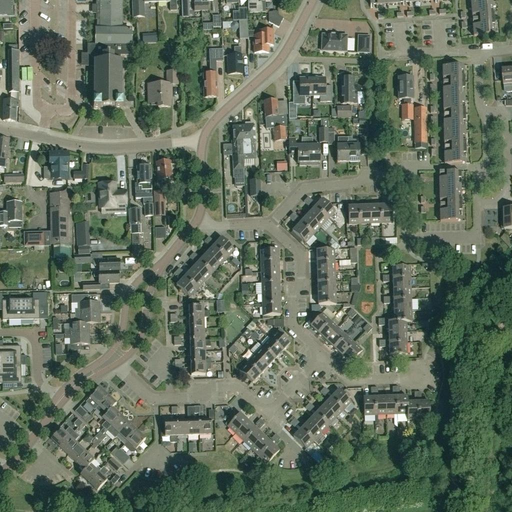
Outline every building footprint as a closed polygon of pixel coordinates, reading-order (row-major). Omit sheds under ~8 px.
[(0,0),(0,15),(12,15),(11,0),(0,0)] [(93,81),(93,87),(93,88),(93,94),(92,94),(92,95),(93,95),(93,101),(93,108),(99,108),(114,108),(121,108),(121,101),(120,101),(120,95),(121,95),(121,94),(120,94),(120,88),(121,88),(121,87),(120,87),(121,82),(121,81),(121,75),(121,74),(121,68),(122,67),(121,67),(121,61),(119,61),(119,56),(130,56),(130,30),(121,30),(121,0),(95,0),(95,20),(99,21),(99,30),(95,30),(95,46),(87,46),(87,55),(85,55),(85,63),(94,63),(94,67),(93,67),(93,68),(94,68),(94,74),(93,74),(93,75),(93,80),(93,81)] [(157,3),(156,0),(131,0),(132,18),(144,18),(144,4),(157,3)] [(156,0),(157,3),(169,3),(170,12),(176,11),(175,0),(156,0)] [(201,0),(201,3),(202,11),(208,11),(208,1),(213,1),(213,0),(201,0)] [(247,0),(248,13),(262,13),(262,4),(264,2),(272,2),(271,0),(247,0)] [(374,8),(373,6),(452,0),(369,0),(370,8),(374,8)] [(470,0),(474,38),(495,36),(492,0),(470,0)] [(239,22),(246,22),(246,9),(238,9),(239,22)] [(277,13),(268,13),(268,23),(278,28),(283,19),(278,17),(277,13)] [(220,16),(212,17),(213,28),(221,28),(220,16)] [(192,35),(192,22),(183,22),(184,35),(192,35)] [(246,22),(239,22),(239,40),(247,40),(246,22)] [(232,23),(230,25),(230,29),(233,31),(236,31),(238,28),(238,25),(236,23),(232,23)] [(254,36),(254,54),(268,54),(268,47),(273,46),(273,30),(259,31),(259,36),(254,36)] [(322,36),(321,52),(346,53),(346,36),(322,36)] [(369,37),(358,37),(358,53),(369,53),(369,37)] [(8,48),(8,93),(19,93),(18,51),(17,51),(17,48),(8,48)] [(228,75),(242,75),(241,56),(240,56),(240,48),(234,49),(234,56),(227,57),(228,75)] [(204,98),(217,98),(216,75),(215,63),(222,62),(222,50),(209,51),(210,75),(203,75),(204,98)] [(464,67),(442,67),(444,165),(465,165),(464,67)] [(511,67),(502,68),(503,86),(504,86),(504,92),(505,92),(506,92),(507,93),(511,92),(511,91),(511,67)] [(178,85),(177,72),(166,73),(167,85),(148,85),(148,105),(157,104),(158,108),(170,108),(170,95),(171,95),(171,85),(178,85)] [(412,78),(398,79),(398,101),(403,101),(403,107),(402,107),(402,121),(412,121),(412,107),(410,107),(410,101),(413,101),(412,78)] [(312,80),(312,97),(319,97),(319,103),(331,103),(331,87),(325,87),(325,79),(312,80)] [(354,86),(354,79),(341,79),(341,105),(357,105),(357,94),(358,92),(358,88),(357,86),(354,86)] [(312,97),(312,80),(299,80),(299,87),(292,87),(293,103),(305,103),(304,97),(312,97)] [(2,122),(15,122),(16,108),(19,108),(19,102),(16,102),(5,102),(5,107),(3,106),(2,122)] [(275,142),(285,141),(284,128),(286,128),(285,116),(278,117),(276,102),(263,103),(266,130),(273,129),(275,142)] [(337,120),(350,120),(350,107),(337,108),(337,120)] [(426,145),(426,110),(413,110),(413,145),(414,145),(414,150),(426,150),(426,145)] [(243,127),(242,127),(243,145),(242,145),(242,160),(243,160),(253,160),(252,145),(254,145),(253,127),(249,127),(249,125),(243,125),(243,127)] [(243,145),(242,127),(232,128),(233,145),(232,145),(233,170),(233,179),(243,178),(243,169),(243,160),(242,160),(242,145),(243,145)] [(328,144),(328,129),(319,130),(319,144),(327,144),(328,144)] [(308,139),(308,167),(318,167),(318,163),(319,163),(319,146),(312,146),(312,139),(312,134),(308,134),(308,139)] [(0,139),(0,178),(4,179),(4,175),(6,158),(7,158),(9,140),(0,139)] [(308,139),(301,139),(301,146),(295,147),(295,140),(289,140),(289,156),(298,156),(298,164),(299,164),(299,167),(308,167),(308,139)] [(348,163),(347,139),(337,139),(337,163),(348,163)] [(347,139),(348,163),(359,163),(359,146),(357,146),(357,141),(352,141),(351,139),(347,139)] [(50,168),(43,168),(43,180),(67,180),(66,154),(50,154),(50,168)] [(169,162),(156,164),(158,181),(161,180),(162,187),(169,186),(168,180),(171,179),(169,162)] [(148,168),(147,165),(141,165),(141,168),(137,168),(137,185),(134,185),(134,200),(150,200),(150,196),(153,196),(153,192),(149,193),(149,191),(151,191),(150,168),(148,168)] [(89,180),(89,166),(82,166),(82,172),(73,172),(73,180),(89,180)] [(287,183),(287,169),(268,168),(268,182),(287,183)] [(440,222),(461,222),(460,173),(446,173),(446,172),(439,172),(440,222)] [(250,181),(250,197),(260,197),(260,181),(250,181)] [(116,182),(98,184),(100,209),(101,215),(114,215),(125,214),(125,205),(125,192),(118,193),(118,194),(117,191),(116,182)] [(160,193),(153,193),(154,217),(164,217),(164,201),(161,201),(160,193)] [(49,233),(50,247),(50,261),(71,260),(71,195),(59,195),(49,195),(49,233)] [(314,208),(327,220),(335,212),(322,200),(314,208)] [(6,213),(0,213),(0,227),(7,227),(7,229),(21,229),(21,222),(21,204),(6,204),(6,213)] [(144,205),(144,218),(153,217),(153,205),(144,205)] [(381,206),(370,207),(371,224),(382,224),(381,206)] [(381,206),(382,224),(393,224),(392,206),(381,206)] [(360,225),(359,207),(348,207),(349,225),(360,225)] [(371,224),(370,207),(359,207),(360,225),(371,224)] [(327,220),(314,208),(307,216),(320,228),(327,220)] [(141,225),(140,209),(130,210),(131,226),(141,225)] [(501,220),(511,220),(511,209),(501,210),(501,220)] [(320,228),(307,216),(300,224),(313,236),(320,228)] [(511,220),(501,220),(502,231),(511,230),(511,220)] [(313,236),(300,224),(292,232),(305,244),(313,236)] [(50,247),(49,233),(23,234),(23,248),(50,247)] [(511,247),(511,243),(504,235),(500,239),(509,250),(511,247)] [(213,247),(226,259),(234,251),(221,238),(213,247)] [(213,247),(206,255),(219,267),(226,259),(213,247)] [(261,261),(279,261),(278,251),(267,251),(267,248),(260,249),(261,261)] [(317,262),(335,262),(335,256),(334,251),(317,251),(317,262)] [(98,273),(118,272),(119,272),(119,260),(102,261),(102,255),(73,256),(73,265),(90,265),(90,264),(93,264),(93,266),(94,267),(99,267),(99,272),(98,272),(98,273)] [(206,255),(198,262),(211,275),(219,267),(206,255)] [(236,267),(239,264),(234,259),(231,262),(236,267)] [(279,272),(279,261),(261,261),(261,273),(279,272)] [(211,275),(198,262),(191,270),(204,282),(211,275)] [(335,272),(335,262),(317,262),(317,273),(335,272)] [(393,280),(410,280),(410,268),(393,268),(393,280)] [(191,270),(184,278),(197,290),(204,282),(191,270)] [(98,273),(93,273),(93,278),(98,278),(99,284),(109,284),(118,284),(118,272),(98,273)] [(279,284),(279,272),(261,273),(262,285),(279,284)] [(335,272),(317,273),(318,284),(336,283),(335,272)] [(197,290),(184,278),(176,286),(189,298),(197,290)] [(410,280),(393,280),(393,291),(411,290),(410,280)] [(336,283),(318,284),(318,295),(336,294),(336,283)] [(280,296),(279,284),(262,285),(262,297),(280,296)] [(411,301),(411,290),(393,291),(394,301),(411,301)] [(2,295),(0,294),(0,311),(2,312),(2,321),(21,321),(20,302),(2,302),(2,295)] [(32,295),(33,302),(20,302),(21,321),(46,321),(46,294),(32,295)] [(336,294),(318,295),(318,306),(336,305),(336,294)] [(75,314),(99,314),(99,303),(88,304),(88,296),(71,297),(71,304),(77,304),(77,310),(74,310),(75,314)] [(280,296),(262,297),(262,309),(280,308),(280,296)] [(411,301),(394,301),(394,312),(411,312),(411,301)] [(189,319),(203,318),(209,318),(209,317),(213,317),(213,316),(212,315),(209,315),(209,312),(203,312),(203,307),(189,307),(189,319)] [(280,308),(262,309),(263,321),(269,321),(269,317),(280,317),(280,308)] [(348,319),(354,312),(352,310),(347,315),(341,320),(344,323),(348,319)] [(316,333),(328,320),(320,312),(316,316),(318,318),(310,327),(316,333)] [(357,315),(354,312),(348,319),(350,321),(357,315)] [(411,312),(394,312),(394,322),(388,323),(406,323),(412,323),(411,312)] [(100,324),(99,314),(75,314),(69,314),(70,319),(75,319),(80,319),(80,324),(88,324),(100,324)] [(149,331),(165,330),(164,317),(149,317),(149,331)] [(203,318),(189,319),(189,323),(186,323),(186,330),(189,330),(204,330),(203,318)] [(337,328),(328,320),(316,333),(324,341),(337,328)] [(250,332),(255,326),(252,323),(246,329),(248,330),(250,332)] [(406,323),(388,323),(388,334),(406,334),(406,323)] [(88,324),(80,324),(69,325),(69,330),(64,331),(64,335),(88,334),(88,324)] [(337,328),(324,341),(333,349),(345,335),(337,328)] [(280,329),(271,338),(284,350),(290,344),(282,336),(284,334),(280,329)] [(204,330),(189,330),(190,342),(204,341),(204,330)] [(255,341),(257,339),(252,334),(250,332),(248,330),(245,332),(255,341)] [(243,335),(253,344),(255,341),(245,332),(243,335)] [(89,345),(88,334),(64,335),(64,340),(69,340),(70,345),(67,345),(67,351),(81,351),(81,345),(89,345)] [(406,344),(406,334),(388,334),(389,345),(406,344)] [(353,343),(345,335),(333,349),(341,357),(353,343)] [(284,350),(271,338),(263,346),(276,359),(284,350)] [(204,341),(190,342),(190,353),(204,353),(204,348),(210,348),(210,341),(204,341)] [(353,343),(341,357),(350,365),(362,352),(353,343)] [(407,355),(406,344),(389,345),(389,356),(407,355)] [(263,346),(256,355),(268,367),(276,359),(263,346)] [(20,347),(2,348),(2,366),(21,366),(26,366),(26,357),(21,357),(20,347)] [(205,362),(204,353),(190,353),(190,365),(205,364),(205,362)] [(256,355),(248,363),(261,375),(268,367),(256,355)] [(261,375),(248,363),(240,372),(253,384),(261,375)] [(210,364),(205,364),(190,365),(191,376),(205,376),(205,370),(210,370),(210,364)] [(21,384),(21,366),(2,366),(2,385),(2,390),(9,390),(9,391),(21,391),(21,384)] [(98,407),(107,397),(99,389),(89,399),(97,407),(98,407)] [(338,391),(331,399),(344,412),(351,403),(338,391)] [(98,407),(97,407),(95,410),(103,418),(106,415),(112,409),(116,405),(107,397),(98,407)] [(396,416),(396,398),(385,399),(385,416),(396,416)] [(407,415),(407,404),(407,398),(396,398),(396,416),(407,415)] [(331,399),(323,407),(336,419),(344,412),(331,399)] [(375,417),(374,399),(363,399),(364,417),(375,417)] [(385,399),(374,399),(375,417),(385,416),(385,399)] [(429,403),(417,404),(418,421),(429,421),(429,403)] [(407,404),(407,415),(407,421),(418,421),(417,404),(407,404)] [(84,421),(89,416),(79,407),(75,412),(84,421)] [(323,407),(316,415),(329,427),(336,419),(323,407)] [(106,415),(103,418),(102,419),(105,422),(101,427),(103,429),(95,437),(98,440),(103,435),(106,432),(120,416),(112,409),(106,415)] [(228,421),(233,416),(228,411),(223,416),(228,421)] [(77,429),(82,424),(73,415),(68,419),(77,429)] [(233,433),(246,421),(239,415),(232,423),(229,421),(225,425),(233,433)] [(316,415),(308,423),(321,435),(329,427),(316,415)] [(128,424),(120,416),(106,432),(114,440),(119,435),(118,435),(128,424)] [(246,421),(233,433),(242,441),(254,428),(246,421)] [(188,436),(187,422),(176,423),(176,437),(188,436)] [(199,436),(199,422),(187,422),(188,436),(199,436)] [(210,422),(199,422),(199,436),(211,436),(210,422)] [(176,437),(176,423),(164,423),(164,437),(170,437),(170,444),(176,443),(176,437)] [(308,423),(301,430),(314,443),(321,435),(308,423)] [(137,432),(128,424),(118,435),(119,435),(127,443),(137,432)] [(59,448),(74,433),(69,428),(64,433),(61,430),(51,440),(59,448)] [(254,428),(242,441),(250,449),(262,436),(254,428)] [(314,443),(301,430),(293,438),(306,451),(314,443)] [(137,432),(127,443),(136,451),(145,440),(137,432)] [(74,433),(59,448),(67,456),(77,446),(74,443),(79,437),(74,433)] [(270,444),(262,436),(250,449),(258,457),(270,444)] [(98,440),(95,437),(90,442),(93,445),(98,440)] [(98,440),(93,445),(92,447),(94,449),(101,443),(98,440)] [(270,444),(258,457),(267,465),(279,453),(270,444)] [(77,446),(67,456),(76,464),(85,453),(77,446)] [(114,457),(120,450),(117,447),(110,454),(114,457)] [(129,459),(120,450),(114,457),(123,466),(129,459)] [(85,453),(76,464),(84,472),(90,466),(94,461),(85,453)] [(107,464),(112,459),(109,456),(104,462),(107,464)] [(121,468),(112,459),(107,464),(116,473),(121,468)] [(84,472),(80,476),(88,484),(103,468),(100,470),(98,468),(95,471),(90,466),(84,472)] [(103,468),(88,484),(97,492),(107,481),(103,478),(108,472),(103,468)]
